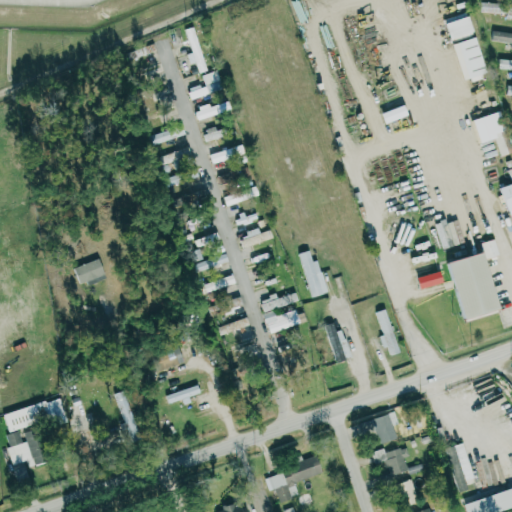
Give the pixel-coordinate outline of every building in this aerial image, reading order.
[(511,13),(511,3),(479,3),(479,13),(511,14),(511,13)] [(448,41),(472,33),(466,15),(442,23),(448,41)] [(185,54),(188,63),(193,61),(197,73),(206,70),(191,26),(182,29),(190,52),(185,54)] [(511,42),(511,33),(491,30),(490,40),(511,42)] [(460,80),(469,77),(470,82),(484,77),(472,37),(450,44),(460,80)] [(156,51),(152,42),(125,53),(128,62),(156,51)] [(199,94),(218,92),(216,72),(201,74),(203,87),(198,87),(199,94)] [(493,137),(499,156),(511,152),(511,147),(500,110),(469,120),(476,143),(493,137)] [(183,136),(181,127),(146,135),(148,144),(183,136)] [(162,171),(191,160),(186,146),(156,157),(162,171)] [(227,150),(208,153),(209,163),(229,159),(227,150)] [(195,177),(193,169),(180,172),(182,180),(195,177)] [(511,213),(511,182),(499,185),(506,215),(511,213)] [(241,190),(221,196),(224,206),(244,200),(241,190)] [(238,234),(240,246),(271,240),(269,230),(257,232),(256,231),(238,234)] [(478,243),(483,259),(498,254),(493,238),(478,243)] [(324,293),(317,259),(310,260),(308,250),(299,252),(308,297),(324,293)] [(227,261),(223,251),(192,265),(195,274),(227,261)] [(443,262),(460,320),(495,309),(478,252),(443,262)] [(102,275),(98,259),(72,266),(76,282),(102,275)] [(440,282),(437,271),(414,277),(417,288),(440,282)] [(201,285),(204,292),(233,282),(230,274),(201,285)] [(274,292),(257,298),(262,312),(296,300),(293,292),(275,298),(274,292)] [(302,321),(297,307),(274,315),(272,310),(261,314),(268,333),(302,321)] [(390,331),(384,308),(375,311),(380,333),(390,331)] [(215,327),(218,335),(237,328),(239,332),(248,329),(244,317),(215,327)] [(349,357),(340,328),(334,330),(331,322),(322,325),(334,362),(349,357)] [(150,352),(155,370),(181,364),(176,346),(150,352)] [(277,354),(279,365),(308,360),(306,349),(277,354)] [(182,405),(189,402),(187,397),(199,393),(195,384),(164,395),(167,404),(179,399),(182,405)] [(483,414),(486,421),(511,410),(511,408),(508,398),(488,405),(491,411),(483,414)] [(398,423),(394,411),(360,422),(364,434),(374,431),(378,443),(395,437),(391,425),(398,423)] [(445,447),(455,492),(467,489),(465,483),(473,481),(464,443),(445,447)] [(370,451),(373,463),(385,460),(388,475),(406,470),(403,457),(406,456),(404,447),(384,452),(383,448),(370,451)] [(262,475),(267,491),(274,488),(278,501),(290,497),(286,486),(320,474),(314,457),(262,475)] [(401,506),(416,503),(410,480),(395,483),(401,506)] [(511,487),(461,503),(464,511),(493,511),(511,506),(511,487)] [(214,508),(214,511),(241,511),(239,503),(214,508)]
